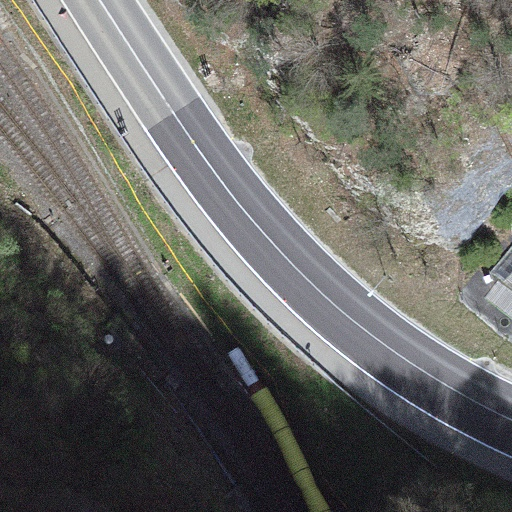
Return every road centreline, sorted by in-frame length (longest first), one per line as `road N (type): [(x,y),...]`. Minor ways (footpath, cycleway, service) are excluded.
road 1 (primary): [(511,420),(410,368),(359,329),(188,144)]
road 2 (primary): [(97,0),(188,144)]
